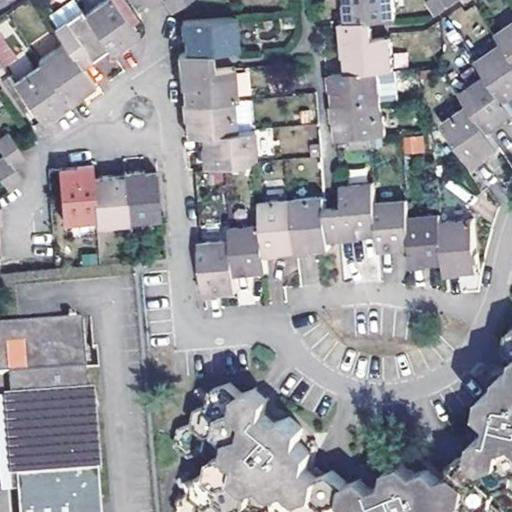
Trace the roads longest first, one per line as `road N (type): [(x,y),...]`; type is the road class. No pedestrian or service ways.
road 1 (residential): [(511,235),(484,331),(461,366),(409,390),(355,391),(327,380),(272,337),(191,329),(163,132)]
road 2 (residential): [(110,126),(41,162),(18,206),(22,258)]
